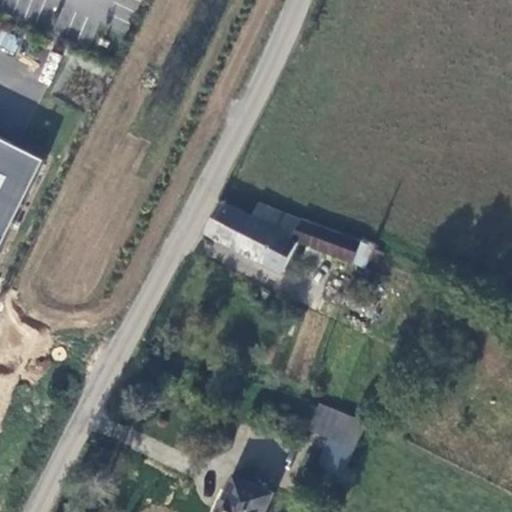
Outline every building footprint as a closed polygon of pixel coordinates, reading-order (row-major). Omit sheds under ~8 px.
[(0,134),(0,255),(49,158),(0,134)] [(257,224),(229,209),(214,239),(279,276),(297,247),(308,229),(265,212),(257,224)] [(297,247),(370,276),(377,253),(308,229),(297,247)] [(319,435),(363,455),(374,426),(331,409),(319,435)] [(242,482),(228,511),(274,511),(280,499),(242,482)]
